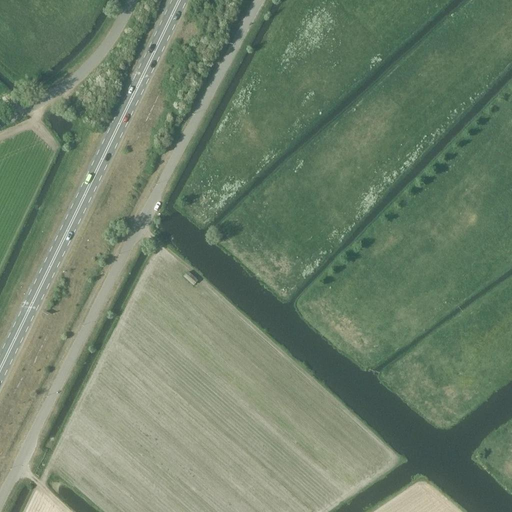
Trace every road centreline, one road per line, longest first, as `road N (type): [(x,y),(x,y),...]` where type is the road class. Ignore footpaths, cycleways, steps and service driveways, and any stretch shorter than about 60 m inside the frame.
road 1 (unclassified): [(0,509),(118,260),(259,0)]
road 2 (primary): [(178,0),(0,369)]
road 3 (unclassified): [(0,123),(63,87),(102,52),(132,0)]
